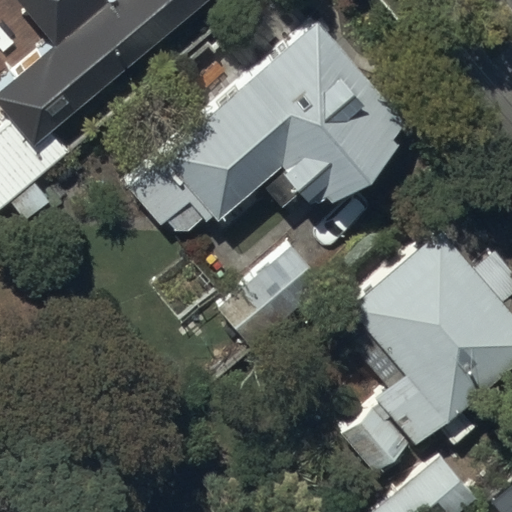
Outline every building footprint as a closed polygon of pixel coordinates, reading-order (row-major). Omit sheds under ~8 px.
[(10,62),(52,112),(186,0),(16,0),(44,34),(10,62)] [(152,145),(208,209),(269,156),(302,193),(316,181),(321,188),(403,117),(308,8),(152,145)] [(0,194),(35,163),(8,132),(0,139),(0,194)] [(367,389),(408,436),(437,411),(438,413),(511,348),(511,311),(495,292),(511,277),(511,268),(486,239),(465,257),(430,216),(337,297),(395,364),(367,389)] [(282,233),(206,294),(230,324),(306,266),(282,233)] [(443,511),(469,491),(434,449),(365,506),(369,511),(443,511)]
